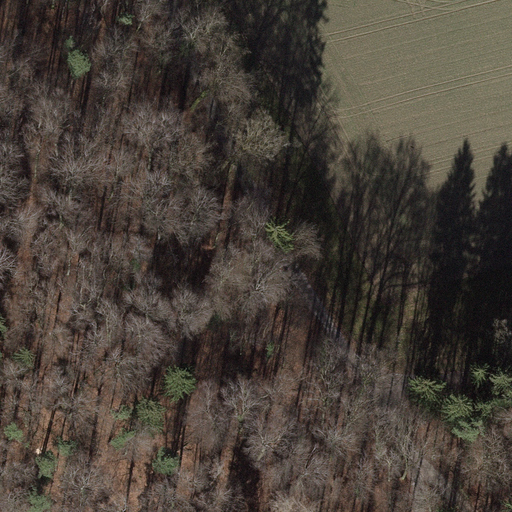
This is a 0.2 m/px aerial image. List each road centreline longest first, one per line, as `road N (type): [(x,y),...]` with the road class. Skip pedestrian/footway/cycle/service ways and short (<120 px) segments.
road 1 (track): [(421,511),(405,441),(272,235),(196,85),(165,0)]
road 2 (track): [(511,372),(366,383)]
